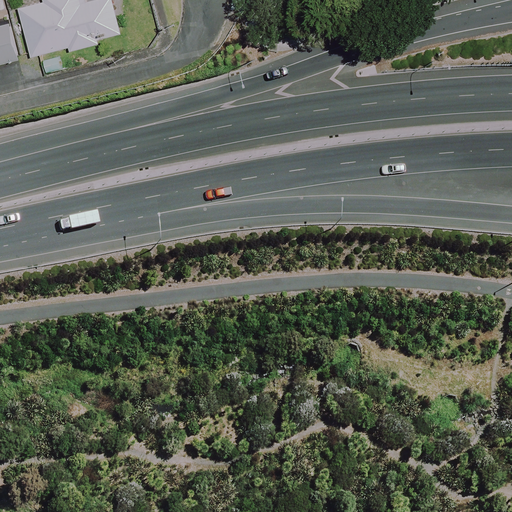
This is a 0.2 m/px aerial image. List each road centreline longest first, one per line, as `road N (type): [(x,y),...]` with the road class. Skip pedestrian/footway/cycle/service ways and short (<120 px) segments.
road 1 (trunk): [(511,148),(253,176),(115,205)]
road 2 (trunk): [(511,215),(332,204),(115,205)]
road 3 (trunk): [(144,144),(243,89),(416,31),(511,12)]
road 4 (trunk): [(144,144),(275,115),(511,93)]
road 5 (residential): [(205,0),(191,44),(164,67),(0,107)]
road 6 (trunk): [(0,182),(144,144)]
